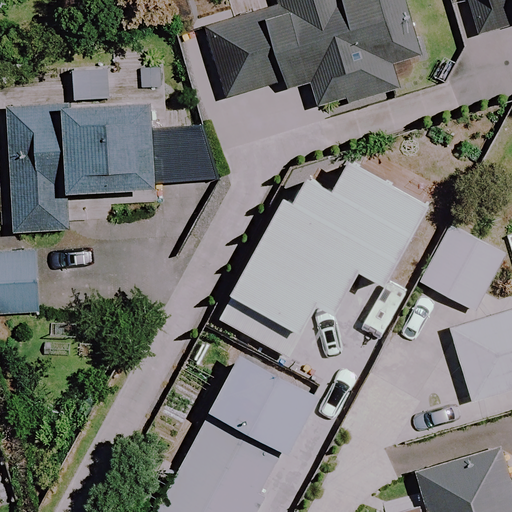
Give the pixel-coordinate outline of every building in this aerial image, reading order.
[(286,78),(299,119),(403,88),(391,49),(406,45),(392,0),(276,0),(278,6),(202,29),(223,97),(286,78)] [(511,0),(463,0),(475,52),(511,43),(511,0)] [(152,190),(150,106),(10,110),(14,231),(62,230),(61,193),(152,190)] [(501,253),(444,226),(416,286),(473,313),(501,253)] [(0,312),(33,311),(30,253),(0,253),(0,312)] [(511,389),(511,310),(442,331),(464,404),(511,389)] [(386,333),(348,316),(329,357),(367,375),(386,333)] [(318,393),(245,357),(205,439),(192,432),(152,511),(251,511),(282,449),(289,453),(318,393)] [(511,511),(511,506),(494,447),(408,473),(420,511),(511,511)]
